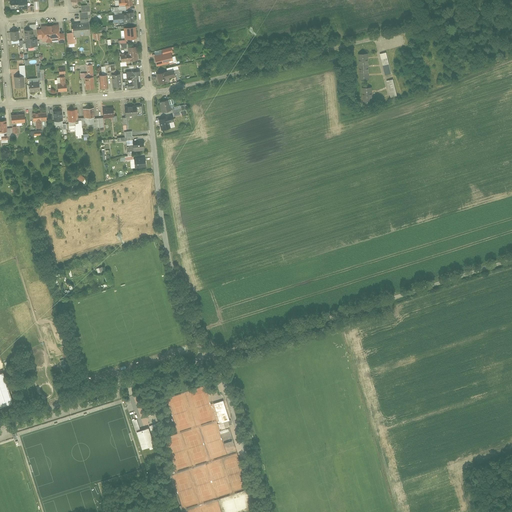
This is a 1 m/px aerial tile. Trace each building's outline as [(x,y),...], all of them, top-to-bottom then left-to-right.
[(12,9),(20,8),(19,0),(15,0),(11,0),(12,9)] [(20,9),(29,9),(28,0),(19,0),(20,8),(20,9)] [(134,23),(133,13),(113,15),(114,25),(134,23)] [(90,23),(73,24),(74,38),(91,36),(90,23)] [(60,34),(60,25),(51,26),(52,42),(59,41),(59,44),(66,44),(65,34),(60,34)] [(52,42),(51,26),(42,26),(42,30),(37,30),(38,40),(43,40),(43,42),(47,42),(47,44),(52,44),(52,42)] [(137,39),(136,27),(124,28),(125,41),(137,39)] [(35,30),(25,31),(26,39),(36,38),(35,30)] [(20,41),(19,31),(11,32),(11,42),(20,41)] [(36,38),(26,39),(26,48),(36,47),(36,38)] [(128,48),(129,54),(121,55),(122,62),(138,60),(137,47),(128,48)] [(386,75),(393,73),(388,52),(381,54),(386,75)] [(172,53),(154,57),(156,68),(174,64),(172,53)] [(368,54),(359,54),(359,77),(359,81),(369,81),(368,54)] [(132,88),(141,87),(140,71),(125,72),(126,80),(131,80),(132,88)] [(165,72),(157,75),(159,86),(168,84),(165,72)] [(112,74),(113,88),(121,87),(120,73),(112,74)] [(99,75),(100,89),(108,88),(107,75),(99,75)] [(14,78),(15,89),(25,88),(24,77),(14,78)] [(57,85),(58,93),(67,92),(66,77),(60,77),(60,84),(57,85)] [(85,78),(86,90),(95,89),(94,77),(85,78)] [(392,98),(399,96),(395,79),(388,81),(392,98)] [(29,83),(30,93),(40,92),(39,82),(29,83)] [(372,88),(362,88),(362,107),(372,106),(372,88)] [(168,100),(160,103),(163,114),(171,112),(168,100)] [(142,106),(125,107),(125,116),(142,115),(142,106)] [(94,108),(83,109),(84,120),(95,119),(94,108)] [(114,108),(103,109),(104,120),(115,119),(114,108)] [(62,110),(54,111),(55,123),(63,122),(62,110)] [(77,110),(68,111),(69,124),(78,123),(77,110)] [(43,129),(43,122),(47,121),(46,112),(33,113),(34,122),(36,122),(37,129),(43,129)] [(25,115),(12,116),(12,125),(26,124),(25,115)] [(173,117),(159,121),(162,134),(170,132),(168,125),(175,123),(173,117)] [(133,131),(126,132),(126,137),(119,138),(119,141),(134,140),(133,131)] [(145,152),(144,141),(133,142),(134,153),(145,152)] [(147,168),(146,158),(135,159),(136,169),(147,168)] [(81,175),(78,179),(83,183),(86,179),(81,175)] [(64,359),(62,360),(65,371),(73,368),(72,365),(74,364),(73,362),(66,364),(64,359)] [(6,372),(0,374),(0,406),(0,408),(15,403),(6,372)] [(231,421),(224,400),(214,404),(221,424),(231,421)] [(150,427),(136,432),(141,450),(155,446),(150,427)]
